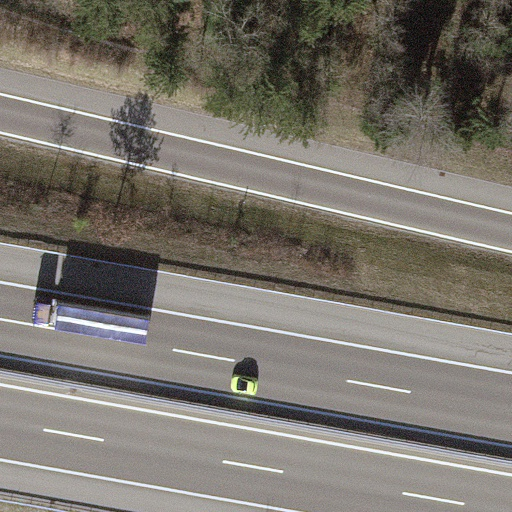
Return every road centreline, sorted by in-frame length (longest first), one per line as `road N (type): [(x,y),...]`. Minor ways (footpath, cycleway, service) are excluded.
road 1 (motorway): [(511,230),(0,111)]
road 2 (motorway): [(511,410),(0,319)]
road 3 (motorway): [(0,424),(499,511)]
